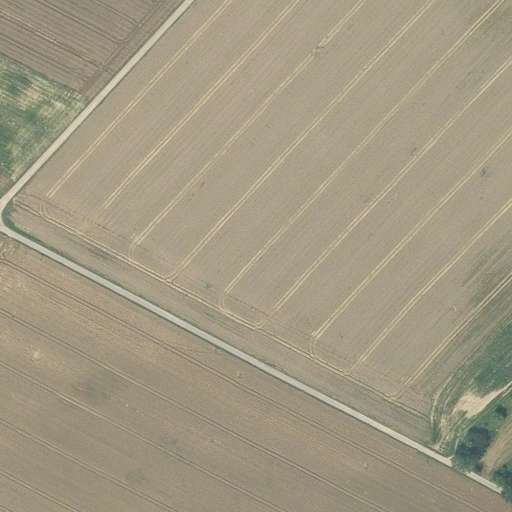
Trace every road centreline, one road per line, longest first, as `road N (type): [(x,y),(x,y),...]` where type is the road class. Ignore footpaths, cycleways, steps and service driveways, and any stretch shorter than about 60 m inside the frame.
road 1 (track): [(511,495),(0,226)]
road 2 (track): [(189,0),(0,206)]
